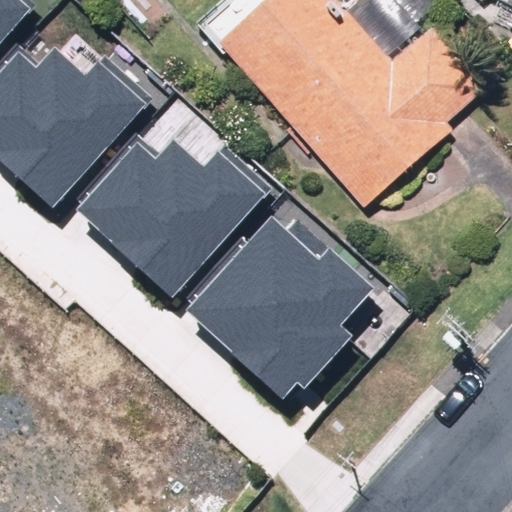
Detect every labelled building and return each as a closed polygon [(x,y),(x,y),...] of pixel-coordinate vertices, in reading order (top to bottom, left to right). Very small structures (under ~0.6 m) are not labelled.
[(0,0),(0,31),(28,0),(0,0)] [(376,0),(365,11),(353,0),(280,0),(232,46),(381,206),(460,132),(451,123),(493,84),(442,29),(430,41),(421,32),(455,0),(454,0),(376,0)] [(0,161),(52,208),(161,89),(111,44),(89,69),(60,42),(41,63),(19,44),(0,65),(0,161)] [(171,291),(267,178),(228,145),(214,161),(174,127),(157,146),(135,127),(69,204),(171,291)] [(340,316),(373,279),(280,196),(186,301),(282,386),(296,371),(307,381),(354,329),(340,316)] [(0,510),(2,511),(133,511),(157,487),(0,335),(0,510)]
